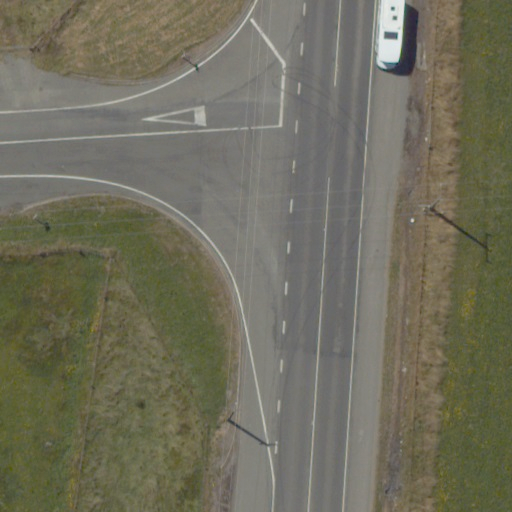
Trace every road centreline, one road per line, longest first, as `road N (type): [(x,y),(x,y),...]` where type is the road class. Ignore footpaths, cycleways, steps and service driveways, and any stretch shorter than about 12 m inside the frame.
road 1 (primary): [(306,511),(332,128)]
road 2 (unclassified): [(0,142),(332,128)]
road 3 (primary): [(332,128),(340,0)]
